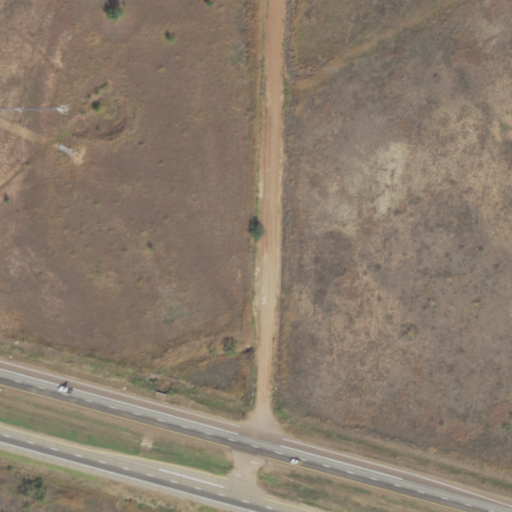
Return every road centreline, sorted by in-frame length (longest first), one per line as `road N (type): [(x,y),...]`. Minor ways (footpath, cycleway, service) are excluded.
road 1 (trunk): [(511,510),(0,365)]
road 2 (residential): [(260,437),(279,0)]
road 3 (trunk): [(0,432),(295,511)]
